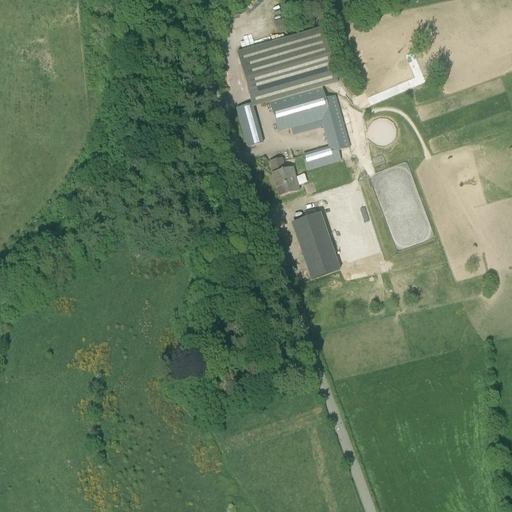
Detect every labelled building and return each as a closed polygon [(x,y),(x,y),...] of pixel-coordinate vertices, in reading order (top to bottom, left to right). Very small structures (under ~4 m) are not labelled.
[(286,22),(276,24),(278,35),(288,32),(286,22)] [(270,102),(322,87),(337,83),(337,81),(350,100),(357,94),(340,71),(335,75),(322,29),(291,38),(237,54),(241,70),(252,105),(253,107),(270,102)] [(325,99),(322,87),(270,102),(278,134),(291,130),(294,138),(323,129),(328,148),(302,156),(303,157),(307,171),(341,161),(339,151),(350,148),(336,96),(325,99)] [(252,105),(246,107),(236,109),(247,148),(250,147),(262,144),(252,107),(253,107),(252,105)] [(293,171),(293,169),(285,171),(282,159),(269,163),(273,174),(272,174),(273,176),(274,176),(276,185),(276,186),(279,197),(299,191),(293,171)] [(320,216),(291,226),(311,284),(340,275),(320,216)]
